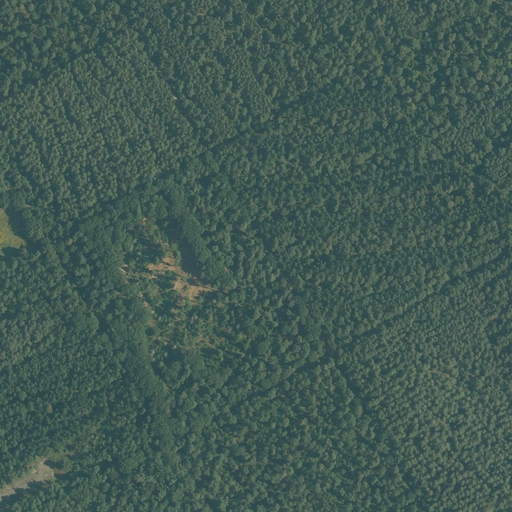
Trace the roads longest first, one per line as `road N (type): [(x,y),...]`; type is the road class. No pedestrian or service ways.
road 1 (track): [(206,153),(425,511)]
road 2 (track): [(511,245),(167,441)]
road 3 (track): [(13,189),(210,511)]
road 4 (track): [(379,56),(419,138),(511,196)]
road 5 (track): [(379,56),(206,153)]
road 6 (track): [(206,153),(49,242)]
road 7 (track): [(128,28),(206,153)]
road 8 (track): [(128,28),(0,100)]
